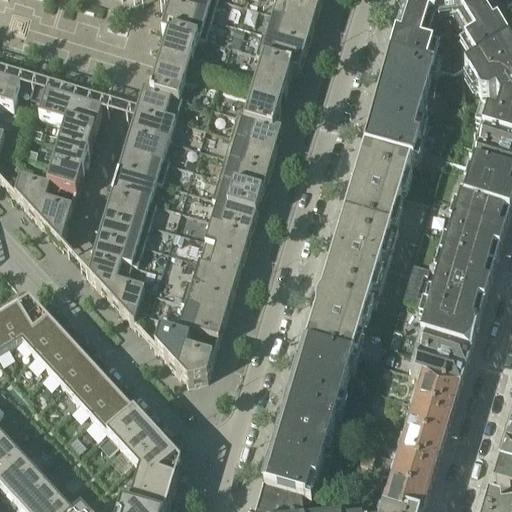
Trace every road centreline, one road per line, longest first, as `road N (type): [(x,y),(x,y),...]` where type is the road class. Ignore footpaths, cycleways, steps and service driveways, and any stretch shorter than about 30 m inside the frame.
road 1 (residential): [(220,485),(366,0)]
road 2 (residential): [(220,485),(0,239)]
road 3 (residential): [(452,511),(511,312)]
